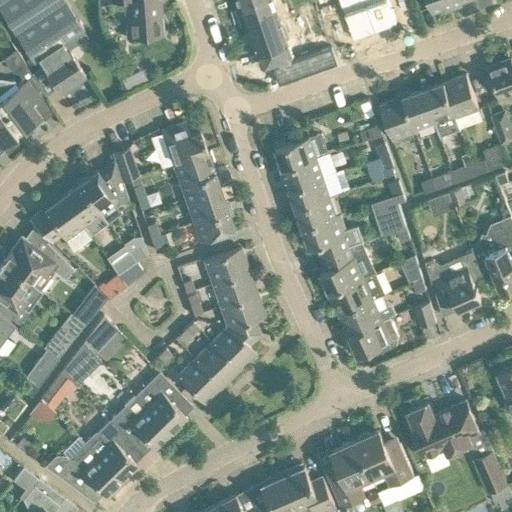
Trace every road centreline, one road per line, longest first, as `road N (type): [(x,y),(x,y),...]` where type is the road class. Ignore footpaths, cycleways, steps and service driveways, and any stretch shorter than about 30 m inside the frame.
road 1 (residential): [(344,397),(277,257),(230,113)]
road 2 (residential): [(230,113),(511,17)]
road 3 (residential): [(0,200),(35,160),(79,131),(215,66)]
road 4 (residential): [(130,508),(344,397)]
road 5 (residential): [(344,397),(511,322)]
